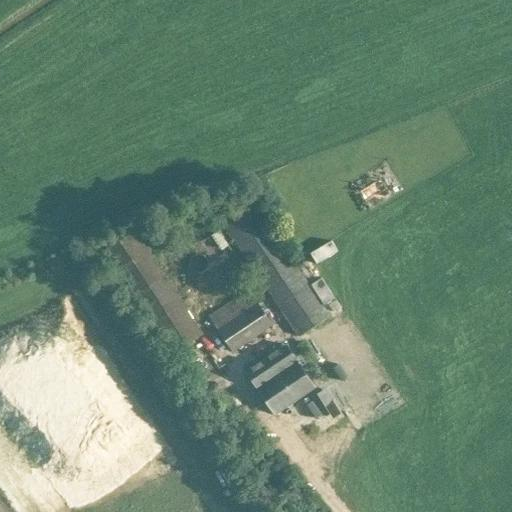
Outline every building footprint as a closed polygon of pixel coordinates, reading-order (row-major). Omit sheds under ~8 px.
[(390,195),(380,178),(360,191),(369,206),(390,195)] [(299,336),(329,316),(251,200),(221,220),(299,336)] [(170,357),(203,335),(133,227),(100,248),(170,357)] [(233,351),(272,325),(258,303),(265,299),(255,285),(209,316),(233,351)] [(286,344),(246,371),(274,414),(315,387),(286,344)] [(174,435),(188,455),(198,448),(184,428),(174,435)]
